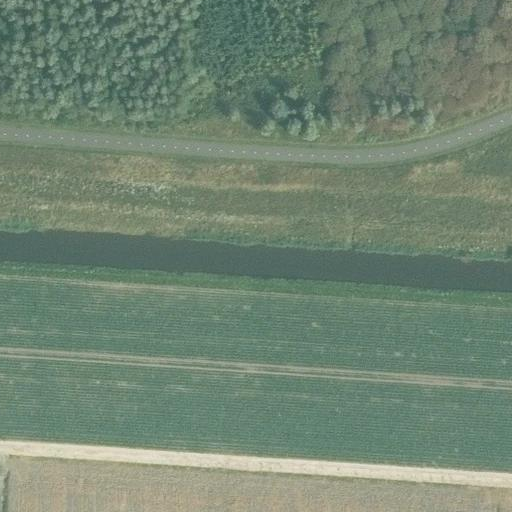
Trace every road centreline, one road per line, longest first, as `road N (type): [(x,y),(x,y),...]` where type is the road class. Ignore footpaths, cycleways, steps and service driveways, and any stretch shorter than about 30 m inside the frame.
road 1 (track): [(511,483),(0,450)]
road 2 (track): [(0,208),(511,240)]
